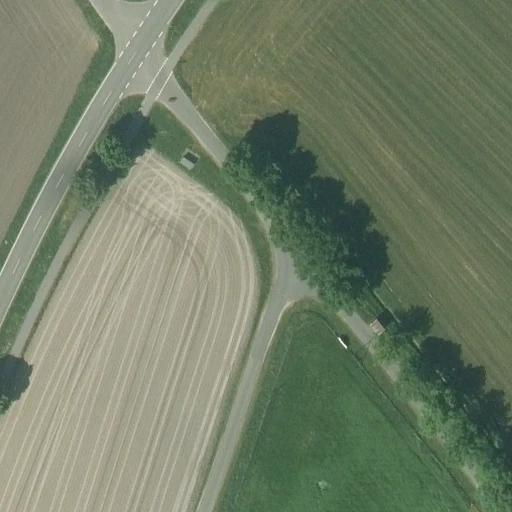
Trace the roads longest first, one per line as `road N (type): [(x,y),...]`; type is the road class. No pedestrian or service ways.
road 1 (unclassified): [(296,260),(497,511)]
road 2 (tertiary): [(133,53),(0,296)]
road 3 (unclassified): [(296,260),(206,511)]
road 4 (unclassified): [(133,53),(296,260)]
